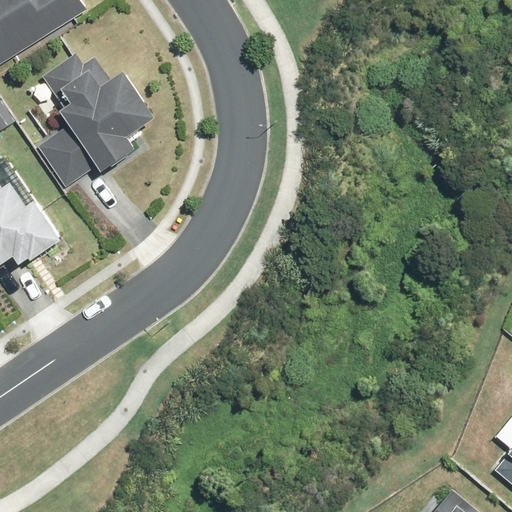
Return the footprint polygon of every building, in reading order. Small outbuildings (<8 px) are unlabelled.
[(0,0),(0,60),(86,5),(83,0),(0,0)] [(47,107),(52,114),(58,124),(30,146),(61,187),(90,166),(104,156),(109,161),(130,145),(125,139),(153,118),(105,48),(82,65),(69,48),(35,74),(56,101),(47,107)] [(0,277),(58,238),(11,168),(0,174),(0,277)] [(511,416),(494,437),(507,447),(488,469),(511,489),(511,416)] [(440,501),(433,495),(418,511),(485,511),(454,485),(440,501)]
